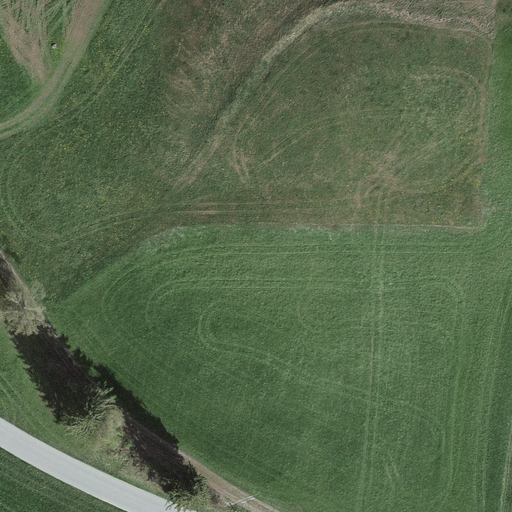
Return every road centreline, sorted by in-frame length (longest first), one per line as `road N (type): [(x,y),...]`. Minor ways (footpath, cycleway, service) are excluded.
road 1 (track): [(0,263),(60,353),(115,414),(260,511)]
road 2 (tertiary): [(0,433),(168,511)]
